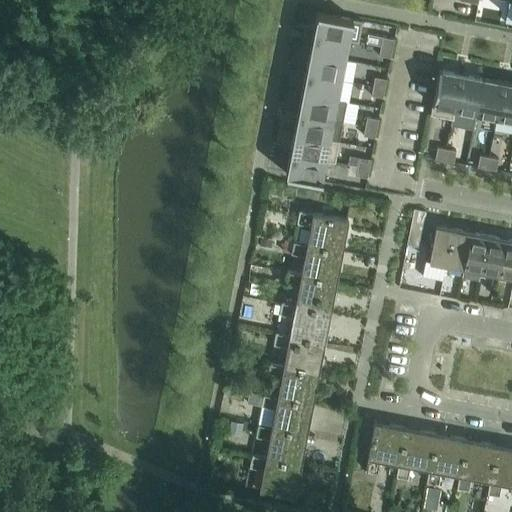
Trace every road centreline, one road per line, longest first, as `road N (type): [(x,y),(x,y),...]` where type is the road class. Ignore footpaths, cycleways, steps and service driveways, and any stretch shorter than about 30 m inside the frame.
road 1 (residential): [(511,209),(379,182),(408,32)]
road 2 (residential): [(511,332),(432,317),(417,399),(511,418)]
